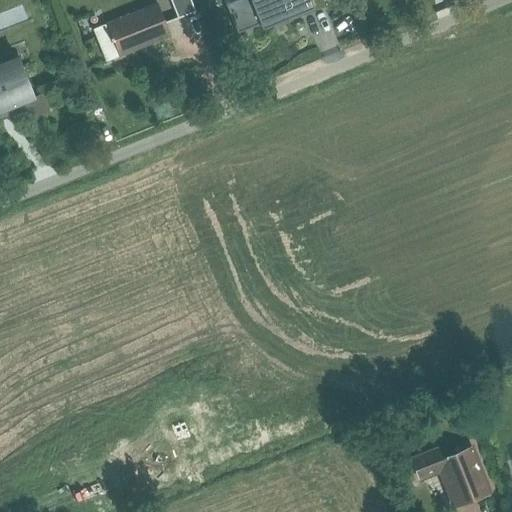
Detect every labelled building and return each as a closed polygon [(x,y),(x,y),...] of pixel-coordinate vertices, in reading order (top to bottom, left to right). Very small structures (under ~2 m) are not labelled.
[(168,0),(173,14),(190,9),(187,0),(168,0)] [(309,0),(224,0),(235,34),(313,9),(309,0)] [(119,58),(172,37),(160,5),(106,26),(119,58)] [(104,60),(116,55),(103,21),(91,25),(104,60)] [(0,117),(38,103),(21,57),(0,64),(0,117)] [(449,508),(490,494),(472,441),(410,463),(417,483),(437,475),(449,508)]
